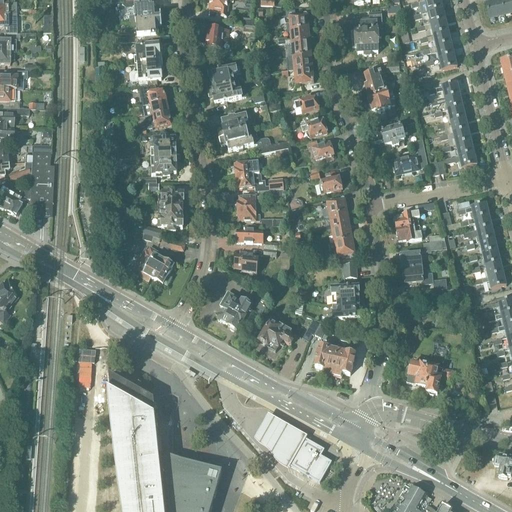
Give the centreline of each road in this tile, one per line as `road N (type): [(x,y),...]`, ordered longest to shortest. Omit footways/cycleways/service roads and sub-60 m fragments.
road 1 (residential): [(185,0),(182,62),(209,202),(207,252),(177,323),(158,328)]
road 2 (secondary): [(158,328),(360,440)]
road 3 (residential): [(370,206),(328,69),(327,0)]
road 4 (residential): [(377,411),(372,385),(386,319),(370,206)]
road 5 (secondary): [(0,238),(158,328)]
road 6 (secondary): [(360,440),(489,511)]
road 7 (residential): [(507,182),(476,45)]
road 8 (residential): [(507,182),(370,206)]
road 9 (tertiary): [(377,411),(511,439)]
